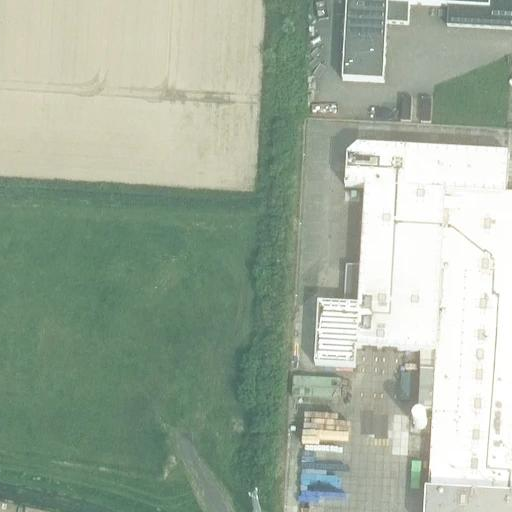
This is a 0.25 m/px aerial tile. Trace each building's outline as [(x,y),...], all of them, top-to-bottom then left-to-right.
[(511,31),(511,0),(346,0),(342,82),(383,84),(386,25),(408,26),(409,5),(448,8),(447,28),(511,31)] [(319,305),(315,366),(355,369),(356,349),(422,353),(419,411),(432,411),(426,511),(511,511),(511,195),(507,195),(508,156),(357,147),(346,158),(344,189),(355,189),(364,190),(359,268),(347,267),(344,307),(319,305)] [(29,229),(30,205),(20,204),(19,228),(29,229)] [(220,242),(221,220),(143,216),(142,238),(220,242)] [(265,420),(273,221),(223,219),(214,418),(265,420)] [(0,272),(11,272),(11,254),(0,254),(0,272)] [(311,385),(354,387),(355,370),(312,368),(311,385)] [(0,390),(0,440),(182,465),(188,416),(0,390)] [(345,451),(344,428),(321,429),(322,452),(345,451)] [(314,476),(313,487),(338,488),(338,477),(314,476)]
